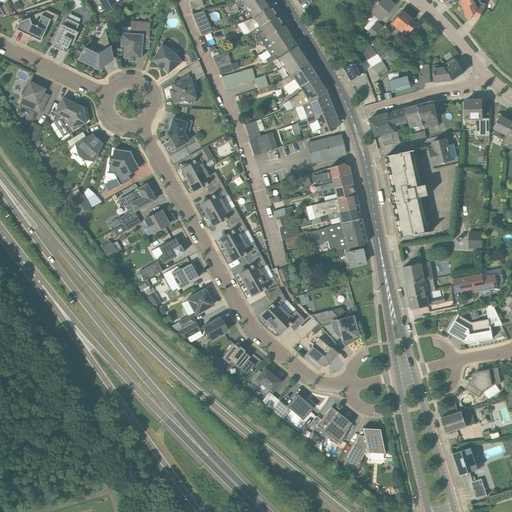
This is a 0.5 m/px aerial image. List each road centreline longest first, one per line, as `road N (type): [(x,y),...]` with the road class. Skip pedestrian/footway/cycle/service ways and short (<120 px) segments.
road 1 (residential): [(348,386),(313,379),(247,320),(140,124)]
road 2 (primary): [(0,222),(162,457)]
road 3 (tertiary): [(405,373),(350,115)]
road 4 (track): [(105,494),(104,478),(0,332)]
road 5 (residential): [(350,115),(463,87),(484,72)]
road 6 (tertiary): [(350,115),(281,0)]
